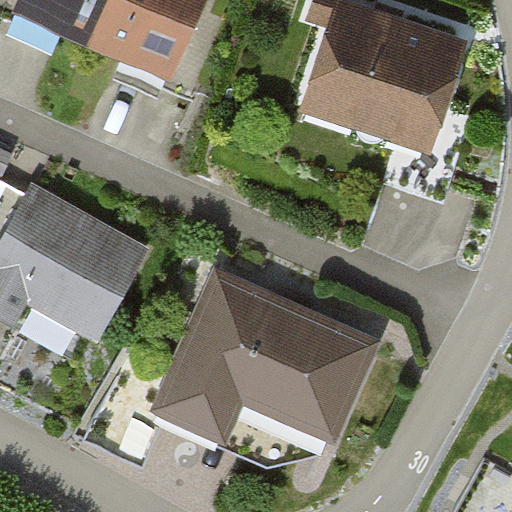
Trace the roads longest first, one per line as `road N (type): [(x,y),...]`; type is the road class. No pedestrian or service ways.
road 1 (residential): [(368,511),(485,329),(511,271)]
road 2 (residential): [(0,435),(138,511)]
